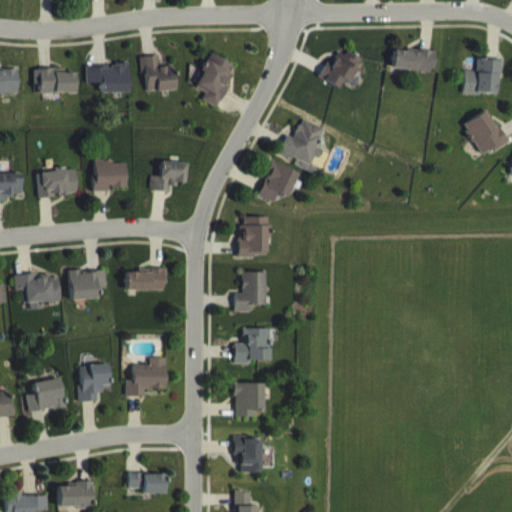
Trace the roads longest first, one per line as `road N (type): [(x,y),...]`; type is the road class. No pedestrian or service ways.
road 1 (residential): [(292,0),(286,67),(194,235),(193,511)]
road 2 (residential): [(0,27),(46,32),(166,16),(293,14),(474,13),(511,23)]
road 3 (residential): [(194,440),(94,441),(0,457)]
road 4 (residential): [(194,235),(150,230),(0,242)]
